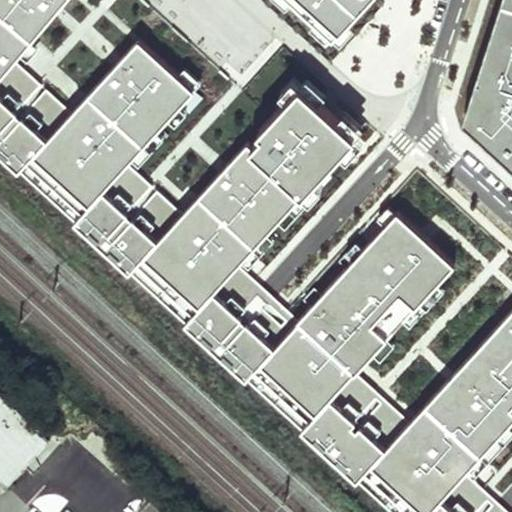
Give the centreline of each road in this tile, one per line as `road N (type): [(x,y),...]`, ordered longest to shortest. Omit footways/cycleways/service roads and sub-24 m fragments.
road 1 (residential): [(427,127),(268,290)]
road 2 (residential): [(460,0),(427,127)]
road 3 (residential): [(427,127),(439,150),(511,217)]
